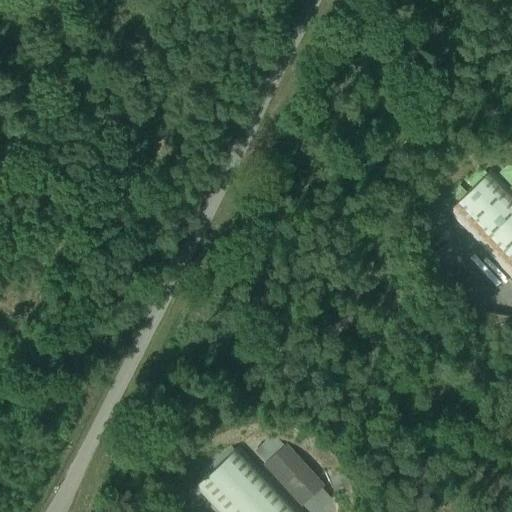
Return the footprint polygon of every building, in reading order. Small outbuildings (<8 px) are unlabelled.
[(490,171),(446,212),(511,281),(511,194),(506,188),(490,171)] [(252,450),(263,462),(282,445),(271,433),(252,450)] [(263,462),(261,463),(300,506),(302,504),(320,488),(322,485),(284,443),(282,445),(263,462)] [(300,511),(235,444),(189,488),(212,511),(300,511)] [(320,488),(302,504),(308,511),(316,511),(331,499),(320,488)]
